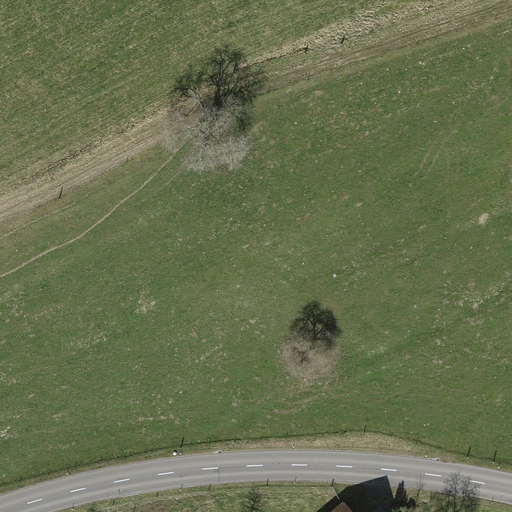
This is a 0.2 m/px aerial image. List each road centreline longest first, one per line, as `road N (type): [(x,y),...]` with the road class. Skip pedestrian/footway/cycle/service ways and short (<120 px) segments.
road 1 (track): [(0,214),(323,60),(511,0)]
road 2 (tertiary): [(511,489),(403,470),(267,464),(114,482),(1,511)]
